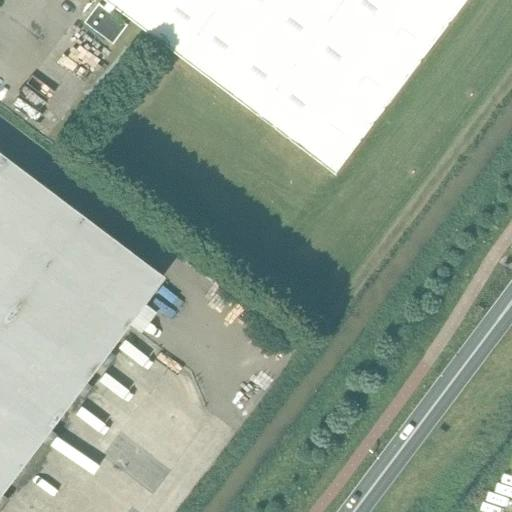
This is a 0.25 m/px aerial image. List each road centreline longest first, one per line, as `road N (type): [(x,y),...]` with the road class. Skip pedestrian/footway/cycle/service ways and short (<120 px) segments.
road 1 (unknown): [(146,511),(223,395),(227,364),(218,337),(139,243),(0,126)]
road 2 (tertiary): [(351,511),(511,303)]
